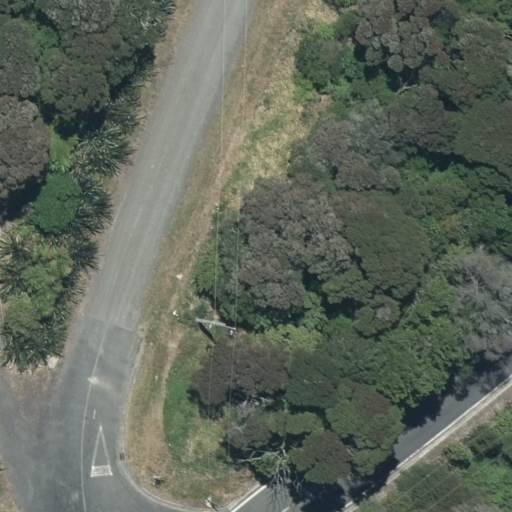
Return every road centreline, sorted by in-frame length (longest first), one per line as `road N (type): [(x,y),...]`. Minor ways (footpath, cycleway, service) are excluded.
road 1 (residential): [(142,0),(27,339),(93,511)]
road 2 (residential): [(180,511),(511,222)]
